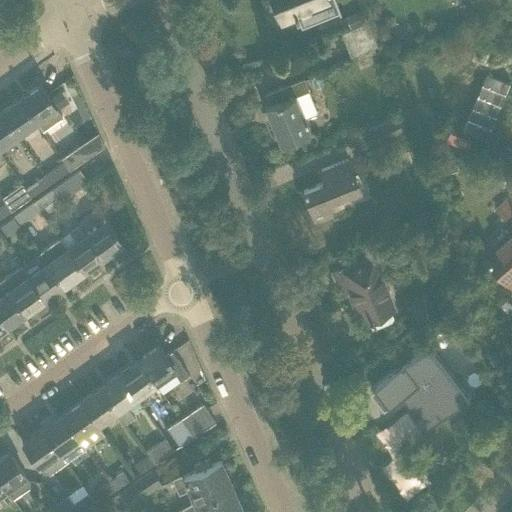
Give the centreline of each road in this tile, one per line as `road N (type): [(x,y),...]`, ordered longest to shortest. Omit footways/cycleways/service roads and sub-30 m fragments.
road 1 (residential): [(325,511),(342,501),(349,456),(154,0)]
road 2 (residential): [(184,286),(66,16)]
road 3 (residential): [(291,511),(184,286)]
road 4 (residential): [(0,415),(184,286)]
